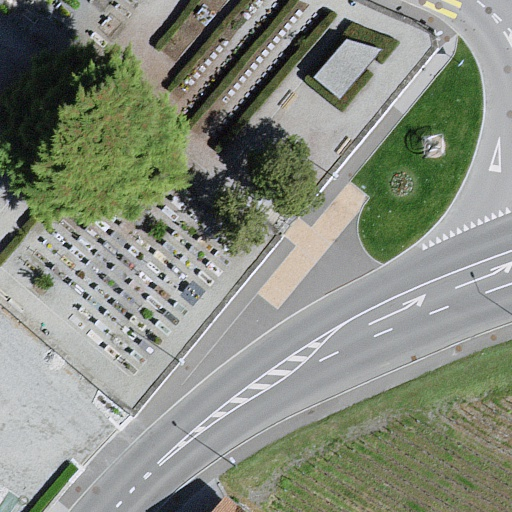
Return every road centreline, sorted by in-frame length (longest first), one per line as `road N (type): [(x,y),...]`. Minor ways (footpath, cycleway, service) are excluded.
road 1 (secondary): [(511,231),(384,284),(288,337),(217,392),(152,470)]
road 2 (secondary): [(152,470),(287,392),(511,298)]
